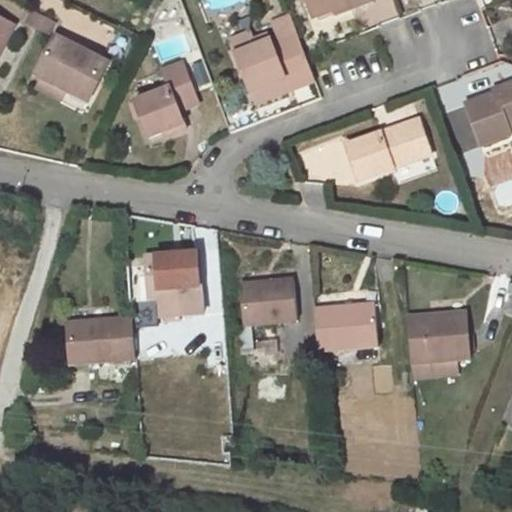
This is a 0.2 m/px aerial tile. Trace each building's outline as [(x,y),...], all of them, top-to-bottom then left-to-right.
[(355,0),(307,0),(314,18),(336,10),(335,8),(355,0)] [(375,4),(373,0),(355,0),(335,8),(336,10),(339,18),(375,4)] [(43,17),(33,12),(26,24),(37,29),(43,17)] [(0,52),(14,24),(0,17),(0,52)] [(56,23),(44,18),(38,31),(50,36),(56,23)] [(295,29),(292,19),(275,27),(278,36),(295,29)] [(299,39),(295,29),(278,36),(283,46),(299,39)] [(152,42),(158,62),(189,53),(183,33),(152,42)] [(258,46),(253,33),(231,42),(236,54),(258,46)] [(108,65),(57,38),(37,77),(41,78),(68,92),(89,103),(108,65)] [(283,46),(275,49),(271,41),(258,46),(236,54),(252,93),(254,92),(288,79),(290,85),(313,76),(299,39),(283,46)] [(200,104),(184,63),(163,71),(170,89),(135,102),(149,139),(174,129),(186,124),(181,112),(200,104)] [(313,76),(290,85),(293,91),(315,82),(313,76)] [(41,78),(35,89),(62,103),(68,92),(41,78)] [(290,85),(288,79),(254,92),(259,104),(293,91),(290,85)] [(511,135),(511,89),(496,95),(499,103),(470,114),(482,146),(511,135)] [(496,95),(467,105),(470,114),(499,103),(496,95)] [(381,133),(345,146),(358,181),(394,168),(393,165),(430,151),(419,119),(388,131),(390,135),(383,137),(381,133)] [(188,129),(186,124),(174,129),(176,134),(188,129)] [(328,164),(348,159),(342,135),(296,146),(305,181),(330,175),(328,164)] [(430,151),(393,165),(394,168),(431,155),(430,151)] [(177,254),(147,257),(149,275),(150,287),(160,286),(161,300),(163,318),(205,315),(199,252),(181,254),(182,256),(177,257),(177,254)] [(139,276),(141,302),(161,300),(160,286),(150,287),(149,275),(139,276)] [(296,280),(242,285),(245,326),(251,326),(299,321),(296,280)] [(376,304),(316,309),(320,353),(380,347),(376,304)] [(158,320),(158,312),(131,314),(132,319),(132,322),(158,320)] [(472,360),(469,313),(409,317),(414,365),(415,365),(458,361),(472,360)] [(132,319),(69,324),(72,366),(135,360),(132,319)] [(252,341),(251,326),(245,326),(241,326),(242,342),(252,341)] [(254,354),(252,341),(242,342),(243,355),(254,354)] [(459,376),(458,361),(415,365),(417,379),(459,376)] [(334,413),(363,412),(363,404),(325,406),(326,414),(334,413)] [(327,421),(334,421),(334,413),(326,414),(327,421)]
